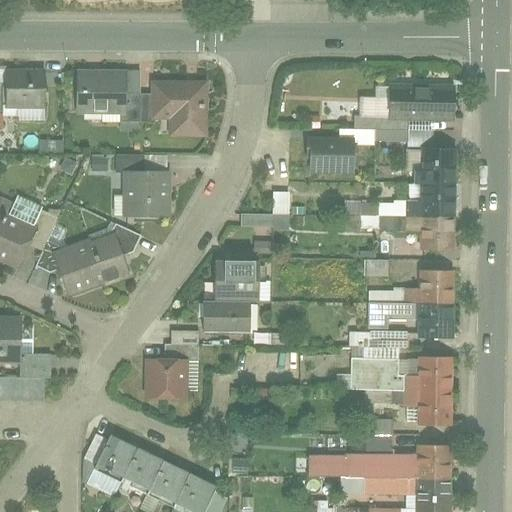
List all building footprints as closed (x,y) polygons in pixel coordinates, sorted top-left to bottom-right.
[(44,77),(0,76),(0,118),(44,119),(44,77)] [(125,76),(78,76),(78,126),(155,125),(156,136),(199,136),(198,78),(143,79),(143,92),(125,92),(125,76)] [(396,88),(396,123),(452,123),(452,88),(396,88)] [(350,140),(316,140),(316,171),(350,170),(350,140)] [(429,253),(460,253),(460,161),(429,161),(429,211),(379,211),(379,235),(429,235),(429,253)] [(165,217),(165,171),(118,171),(118,217),(165,217)] [(270,224),(238,224),(238,237),(270,237),(270,227),(286,227),(286,203),(270,203),(270,224)] [(0,249),(17,257),(32,221),(0,208),(0,249)] [(114,229),(46,247),(56,284),(124,266),(114,229)] [(208,297),(205,325),(242,329),(245,301),(251,302),(255,273),(227,269),(224,299),(208,297)] [(450,352),(453,281),(419,280),(418,302),(374,300),(372,367),(346,367),(345,399),(406,401),(405,435),(446,436),(448,367),(412,366),(413,351),(450,352)] [(0,328),(0,355),(27,355),(26,328),(0,328)] [(144,368),(150,401),(183,394),(179,372),(201,368),(195,337),(167,342),(172,363),(144,368)] [(0,370),(0,401),(40,402),(40,371),(0,370)] [(366,430),(365,458),(391,458),(391,431),(366,430)] [(191,511),(207,511),(219,486),(111,435),(95,467),(191,511)] [(448,511),(449,455),(414,454),(413,471),(309,469),(308,487),(339,487),(339,505),(372,505),(371,511),(448,511)]
